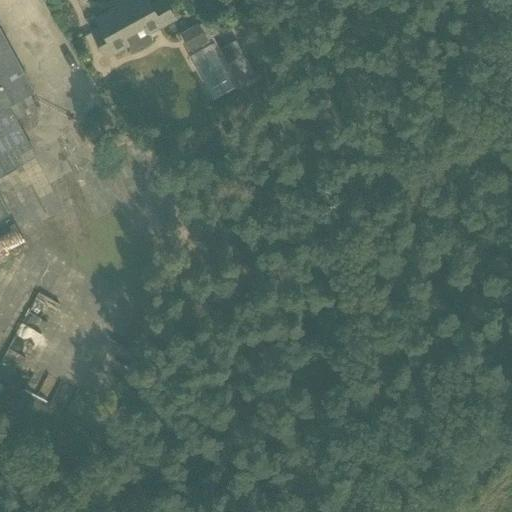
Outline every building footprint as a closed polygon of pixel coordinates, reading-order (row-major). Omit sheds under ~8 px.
[(151,34),(177,19),(165,0),(157,0),(151,3),(149,0),(128,0),(96,18),(101,27),(93,32),(107,58),(129,46),(132,52),(135,51),(138,50),(141,49),(144,48),(147,46),(150,45),(152,43),(154,40),(151,34)] [(200,24),(187,32),(196,49),(209,41),(208,38),(200,24)] [(0,177),(38,156),(18,119),(37,109),(30,95),(35,92),(0,29),(0,219),(11,213),(0,193),(0,177)] [(237,38),(221,47),(241,83),(257,75),(237,38)] [(214,100),(240,85),(221,50),(216,41),(189,56),(214,100)] [(0,231),(0,255),(25,243),(15,224),(0,231)]
